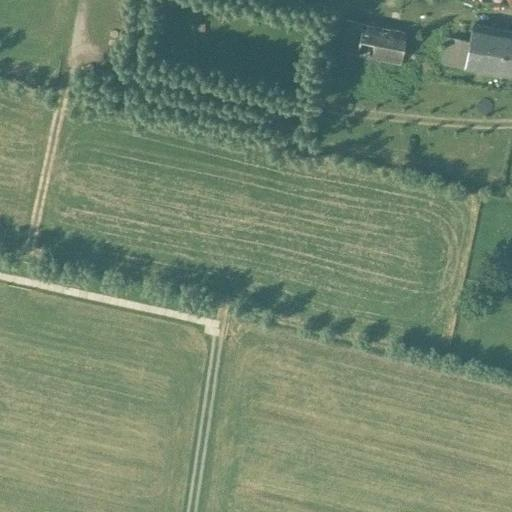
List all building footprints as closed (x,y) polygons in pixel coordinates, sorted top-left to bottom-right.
[(362,24),(345,21),(340,51),(356,54),(356,56),(370,58),(388,62),(400,64),(401,62),(402,52),(406,33),(406,31),(362,23),(362,24)] [(464,67),(511,76),(511,31),(472,24),(464,67)] [(403,52),(401,62),(400,64),(414,67),(412,75),(429,79),(435,54),(417,50),(416,55),(403,52)] [(279,87),(298,90),(301,75),(282,71),(279,87)] [(467,325),(465,336),(472,337),(474,326),(467,325)]
